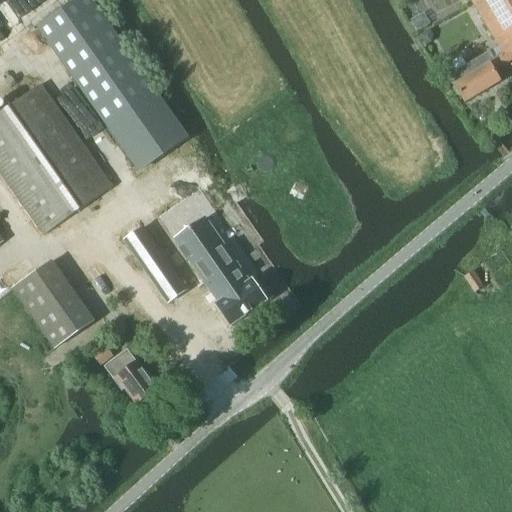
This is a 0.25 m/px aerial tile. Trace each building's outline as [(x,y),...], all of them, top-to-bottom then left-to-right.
[(89,0),(77,0),(37,29),(138,172),(187,138),(89,0)] [(489,52),(450,76),(455,85),(454,86),(464,104),(500,82),(496,74),(510,67),(511,65),(511,0),(469,0),(494,41),(502,54),(493,59),(489,52)] [(0,173),(43,234),(110,186),(39,85),(0,112),(0,173)] [(0,215),(0,236),(3,241),(12,234),(0,215)] [(205,219),(174,241),(175,243),(179,249),(177,250),(178,251),(180,249),(187,259),(185,261),(186,262),(187,260),(217,304),(215,305),(229,326),(230,327),(266,303),(265,301),(251,281),(248,282),(205,219)] [(142,229),(124,241),(142,268),(161,256),(146,234),(142,229)] [(178,280),(161,256),(142,268),(160,293),(178,280)] [(53,349),(93,322),(52,261),(12,288),(53,349)] [(471,272),(464,277),(474,293),(483,287),(473,271),(471,272)] [(178,280),(160,293),(167,304),(186,291),(178,280)] [(104,348),(92,357),(98,366),(110,357),(104,348)] [(126,350),(103,368),(121,391),(122,391),(124,389),(136,404),(156,389),(136,363),(136,362),(135,363),(126,350)]
